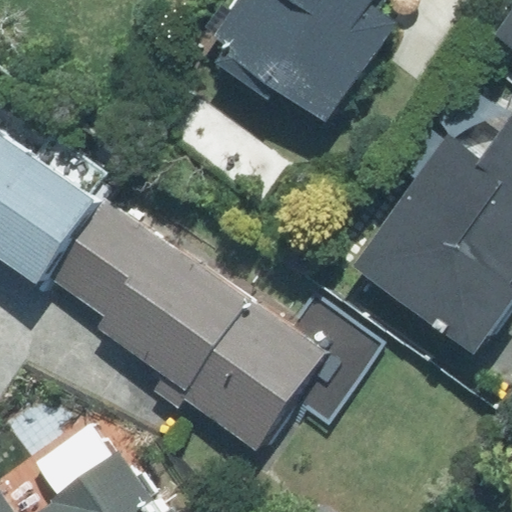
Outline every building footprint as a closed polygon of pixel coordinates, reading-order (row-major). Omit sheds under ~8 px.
[(338,119),(405,21),(384,7),(388,0),(257,0),(221,53),(281,94),(287,84),(338,119)] [(459,116),(361,258),(491,347),(511,317),(511,133),(503,146),(459,116)] [(107,196),(0,122),(0,246),(48,280),(107,196)] [(334,350),(114,199),(55,284),(175,367),(160,389),(260,457),(334,350)] [(186,511),(136,443),(41,511),(24,511),(3,482),(0,484),(0,511),(186,511)]
